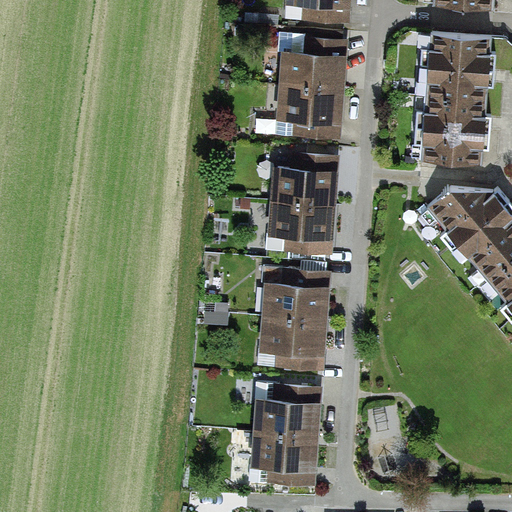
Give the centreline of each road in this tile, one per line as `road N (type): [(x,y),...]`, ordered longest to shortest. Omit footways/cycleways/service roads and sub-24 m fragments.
road 1 (residential): [(334,506),(374,15)]
road 2 (residential): [(511,505),(334,506)]
road 3 (residential): [(374,15),(511,27)]
road 4 (residential): [(207,503),(334,506)]
